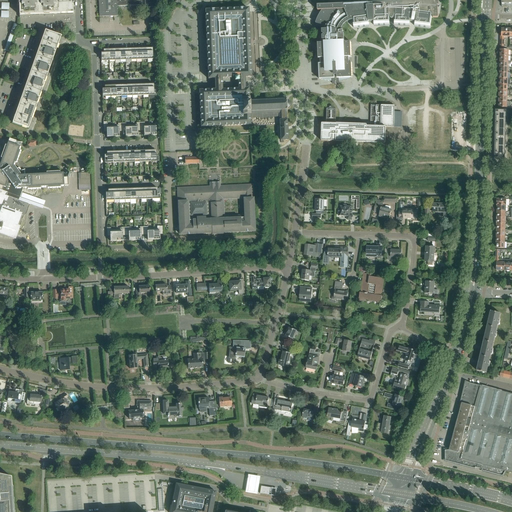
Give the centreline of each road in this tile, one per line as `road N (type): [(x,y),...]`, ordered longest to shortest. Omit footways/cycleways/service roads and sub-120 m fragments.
road 1 (secondary): [(407,478),(0,433)]
road 2 (secondary): [(0,444),(212,463),(398,494)]
road 3 (residential): [(256,377),(370,397),(389,336),(401,326),(414,252),(406,236),(362,234)]
road 4 (residential): [(288,268),(0,275)]
road 5 (tertiary): [(471,292),(482,17)]
road 6 (residential): [(0,369),(110,388),(256,377)]
